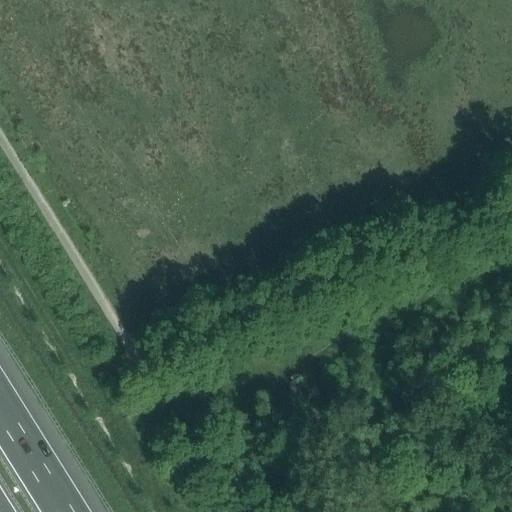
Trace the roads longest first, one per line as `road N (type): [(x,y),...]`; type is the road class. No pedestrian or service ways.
road 1 (track): [(511,218),(159,356),(0,111)]
road 2 (motorway): [(67,511),(0,404)]
